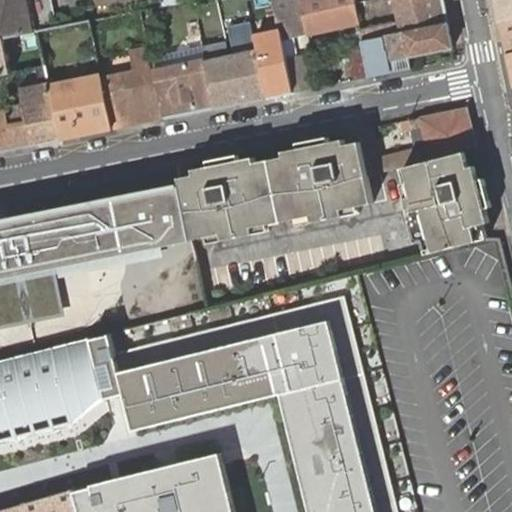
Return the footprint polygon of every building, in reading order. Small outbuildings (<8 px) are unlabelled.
[(0,0),(0,38),(5,38),(36,32),(29,0),(0,0)] [(284,56),(291,93),(311,89),(304,54),(286,58),(283,40),(307,36),(300,0),(272,0),(279,31),(283,50),(284,56)] [(300,0),(307,36),(359,22),(356,3),(355,0),(300,0)] [(449,22),(444,0),(396,0),(402,23),(374,28),(376,38),(384,36),(404,32),(449,22)] [(511,0),(495,0),(499,22),(511,19),(511,0)] [(511,19),(499,22),(506,53),(511,51),(511,19)] [(206,60),(216,108),(265,98),(255,50),(252,36),(249,22),(227,26),(233,54),(206,60)] [(389,61),(454,48),(449,22),(404,32),(384,36),(389,61)] [(361,31),(363,41),(376,38),(374,28),(361,31)] [(255,50),(265,98),(291,93),(284,56),(283,50),(279,31),(252,36),(255,50)] [(0,75),(12,73),(12,72),(5,38),(0,38),(0,75)] [(350,54),(355,80),(370,77),(363,41),(351,42),(354,53),(350,54)] [(154,72),(164,118),(216,108),(206,60),(203,47),(196,49),(197,53),(199,62),(154,72)] [(108,107),(112,129),(164,118),(154,72),(152,63),(149,48),(130,52),(134,74),(103,80),(108,107)] [(152,63),(154,72),(199,62),(197,53),(152,63)] [(28,123),(32,145),(61,139),(50,87),(46,65),(38,67),(42,84),(21,88),(24,104),(28,123)] [(50,87),(61,139),(83,135),(101,131),(112,129),(108,107),(103,80),(102,76),(50,87)] [(0,151),(32,145),(28,123),(9,126),(6,107),(0,108),(0,151)] [(478,148),(467,108),(410,120),(419,153),(414,154),(413,151),(401,153),(379,158),(372,128),(359,131),(362,142),(369,175),(381,172),(478,148)] [(272,159),(284,221),(299,218),(300,225),(361,213),(359,206),(367,205),(375,203),(369,175),(362,142),(356,143),(347,144),(346,138),(331,142),(330,136),(299,142),(300,148),(285,151),(286,156),(272,159)] [(424,240),(429,254),(443,251),(489,239),(485,225),(490,223),(487,209),(492,207),(485,179),(480,180),(476,166),(471,167),(467,152),(399,169),(416,234),(417,242),(424,240)] [(196,174),(181,178),(183,186),(194,239),(209,237),(210,243),(271,231),(270,224),(284,221),(272,159),(257,162),(256,156),(241,160),(240,154),(209,160),(210,165),(195,169),(196,174)] [(0,279),(63,267),(164,247),(174,244),(195,240),(194,239),(183,186),(162,190),(153,192),(0,222),(0,279)] [(352,277),(323,282),(327,305),(356,300),(352,277)] [(386,511),(337,317),(123,371),(137,427),(286,390),(316,511),(386,511)] [(0,445),(75,427),(105,400),(109,401),(94,338),(90,338),(0,360),(0,445)] [(224,452),(95,484),(101,511),(238,511),(227,466),(224,452)] [(0,511),(79,511),(73,489),(0,510),(0,511)]
